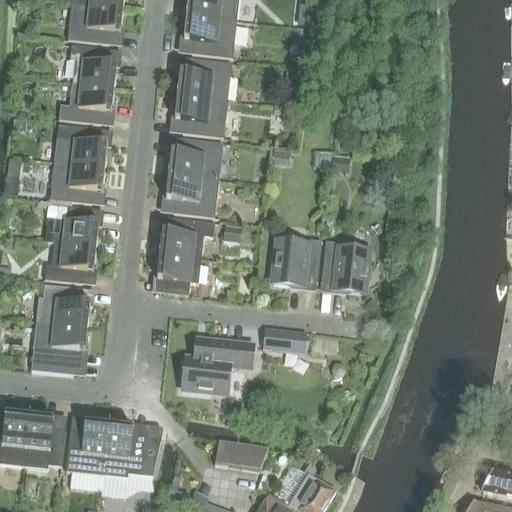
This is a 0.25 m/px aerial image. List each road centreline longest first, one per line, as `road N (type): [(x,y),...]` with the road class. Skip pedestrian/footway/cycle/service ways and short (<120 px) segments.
road 1 (residential): [(155,0),(126,304)]
road 2 (residential): [(126,304),(349,329)]
road 3 (residential): [(126,304),(114,397),(0,384)]
road 4 (unclassified): [(451,511),(511,398)]
